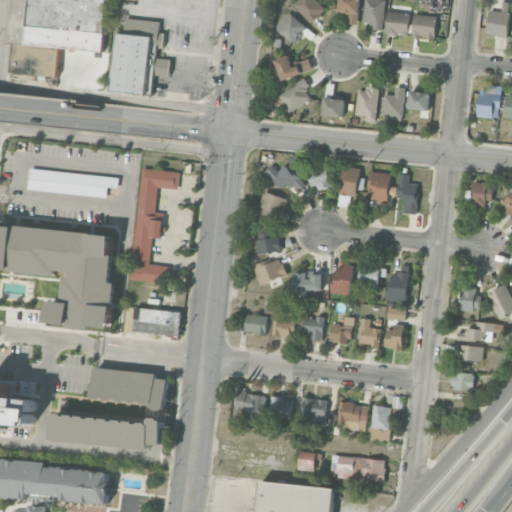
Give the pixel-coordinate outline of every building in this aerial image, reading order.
[(18,0),(106,0),(101,51),(61,47),(57,76),(11,71),(18,0)] [(293,3),(296,0),(317,0),(325,8),(311,21),(293,3)] [(339,10),(340,0),(360,0),(357,23),(348,22),(349,14),(344,13),(344,11),(339,10)] [(363,20),(365,0),(385,0),(382,29),(373,27),(373,24),(370,24),(371,21),(363,20)] [(387,32),(389,9),(411,12),(408,35),(387,32)] [(489,9),(510,11),(507,37),(487,35),(489,9)] [(294,12),(308,24),(302,30),(305,32),(296,42),(277,25),(290,11),(293,13),(294,12)] [(413,34),(415,12),(438,14),(435,37),(413,34)] [(170,76),(154,74),(151,94),(112,90),(118,32),(126,33),(128,18),(159,21),(158,32),(165,33),(163,47),(156,46),(155,57),(172,59),(170,76)] [(275,57),(289,52),(292,61),(298,58),(299,61),(309,57),(313,67),(283,78),(275,57)] [(280,94),(304,76),(311,84),(307,86),(309,89),(307,90),(312,96),(292,111),(280,94)] [(358,88),(366,89),(367,86),(370,86),(370,82),(380,83),(376,120),(366,119),(366,114),(356,113),(358,88)] [(480,87),(488,88),(488,83),(502,84),(498,115),(493,114),(493,116),(477,114),(480,87)] [(383,113),(385,92),(395,93),(396,85),(406,86),(403,115),(383,113)] [(410,107),(412,88),(431,90),(429,109),(410,107)] [(323,112),(325,94),(346,97),(343,115),(323,112)] [(291,154),(300,154),(301,166),(291,166),(291,154)] [(293,187),(288,182),(282,187),(265,170),(272,163),(279,169),(286,163),(292,169),(293,168),(307,183),(301,189),(296,184),(293,187)] [(308,168),(327,163),(332,181),(312,186),(308,168)] [(340,193),(344,164),(361,166),(356,195),(340,193)] [(165,282),(129,278),(143,166),(181,170),(179,189),(157,186),(154,214),(166,216),(164,236),(151,235),(147,264),(167,266),(165,282)] [(118,188),(120,177),(31,168),(29,189),(107,197),(108,187),(118,188)] [(371,169),(391,171),(388,202),(377,201),(378,197),(369,196),(371,169)] [(409,182),(418,183),(417,191),(419,191),(417,212),(403,211),(405,197),(397,196),(400,172),(410,173),(409,182)] [(474,179),(488,181),(488,185),(493,185),(491,199),(486,198),(485,204),(471,202),(474,179)] [(261,210),(285,219),(288,212),(284,211),(288,198),(265,189),(259,205),(263,206),(261,210)] [(511,212),(506,207),(507,205),(501,200),(507,194),(508,195),(511,190),(511,212)] [(48,321),(51,300),(63,301),(66,276),(70,277),(71,271),(57,269),(56,275),(0,268),(0,222),(113,235),(111,255),(114,255),(111,281),(116,281),(110,328),(48,321)] [(258,253),(256,236),(260,236),(259,231),(274,229),(275,236),(282,235),(283,250),(258,253)] [(261,284),(253,265),(271,257),(272,260),(279,257),(281,262),(283,261),(288,273),(261,284)] [(362,282),(358,281),(360,266),(366,267),(366,258),(381,260),(379,286),(362,284),(362,282)] [(331,291),(332,274),(336,275),(337,264),(344,265),(344,261),(354,263),(351,293),(331,291)] [(293,288),(293,271),(305,271),(305,269),(314,269),(314,271),(324,271),(324,288),(293,288)] [(386,298),(388,280),(391,280),(392,272),(398,272),(398,269),(409,270),(406,300),(386,298)] [(487,291),(493,289),(492,287),(505,281),(511,295),(511,311),(500,317),(487,291)] [(461,284),(476,286),(475,292),(481,293),(480,307),(474,307),(473,309),(459,308),(461,284)] [(134,330),(137,305),(184,311),(181,335),(134,330)] [(387,316),(388,306),(406,308),(405,318),(387,316)] [(245,329),(247,313),(268,315),(266,334),(257,333),(257,331),(245,329)] [(303,330),(304,316),(316,317),(316,314),(325,315),(323,340),(311,339),(312,331),(303,330)] [(273,334),(275,317),(296,319),(295,331),(290,331),(289,338),(282,337),(282,335),(273,334)] [(502,332),(486,330),(484,340),(476,339),(476,340),(457,338),(458,330),(466,331),(466,326),(476,327),(477,320),(503,323),(502,332)] [(329,340),(331,322),(353,325),(352,337),(347,336),(346,342),(329,340)] [(385,345),(387,328),(394,329),(394,322),(405,323),(402,349),(394,348),(395,346),(385,345)] [(359,341),(360,325),(381,327),(379,346),(371,345),(371,343),(359,341)] [(482,360),(469,358),(468,361),(458,360),(459,353),(454,353),(456,342),(484,346),(482,360)] [(94,398),(98,367),(158,374),(157,377),(169,378),(166,409),(153,407),(154,405),(94,398)] [(470,387),(470,389),(452,387),(453,385),(450,385),(452,370),(455,371),(455,369),(472,371),(472,373),(475,373),(473,388),(470,387)] [(24,421),(21,421),(20,422),(18,423),(17,423),(15,423),(14,423),(12,422),(11,421),(10,420),(9,431),(0,430),(0,382),(10,383),(9,397),(13,397),(13,399),(14,398),(15,397),(17,397),(18,397),(20,397),(21,398),(23,399),(23,400),(23,401),(27,401),(28,400),(30,399),(31,399),(33,399),(34,399),(36,400),(37,401),(38,402),(38,404),(38,405),(38,407),(37,408),(36,409),(34,410),(33,411),(32,413),(33,414),(35,415),(35,417),(36,418),(36,420),(35,421),(35,423),(34,424),(32,425),(31,425),(29,425),(28,425),(26,424),(25,423),(24,421)] [(236,408),(239,388),(247,389),(247,392),(260,393),(260,394),(267,395),(264,415),(257,414),(257,418),(247,417),(248,409),(236,408)] [(269,415),(272,394),(283,395),(283,397),(293,398),(290,417),(269,415)] [(302,421),(305,396),(327,399),(324,424),(302,421)] [(394,396),(392,407),(403,408),(404,397),(394,396)] [(337,419),(340,399),(355,401),(355,403),(369,405),(366,429),(345,426),(345,420),(337,419)] [(371,438),(371,430),(369,430),(369,424),(372,425),(374,404),(392,406),(389,427),(391,428),(390,440),(371,438)] [(150,444),(149,449),(53,438),(56,412),(152,423),(152,417),(165,419),(162,445),(150,444)] [(298,468),(300,450),(316,451),(314,470),(298,468)] [(333,454),(355,456),(355,455),(386,458),(384,479),(354,476),(354,478),(338,477),(339,472),(331,471),(333,454)] [(0,456),(0,492),(110,504),(114,469),(0,456)] [(257,511),(261,481),(335,488),(332,511),(257,511)]
